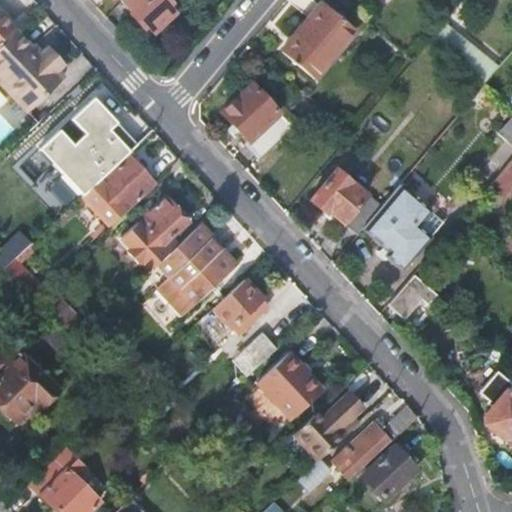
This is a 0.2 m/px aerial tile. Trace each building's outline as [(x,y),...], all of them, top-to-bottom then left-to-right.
[(121,0),(121,1),(131,12),(129,14),(143,28),(149,24),(155,31),(178,11),(175,8),(178,5),(173,0),(121,0)] [(353,31),(323,5),(282,53),(313,79),(353,31)] [(0,42),(14,30),(0,14),(0,42)] [(0,42),(0,85),(23,111),(58,80),(52,73),(58,67),(42,49),(32,58),(27,52),(31,49),(14,30),(0,42)] [(431,40),(445,52),(452,45),(437,33),(431,40)] [(293,129),(252,85),(221,115),(261,158),(293,129)] [(54,126),(102,177),(135,147),(87,95),(54,126)] [(511,118),(499,135),(511,145),(511,118)] [(99,180),(81,196),(107,224),(124,208),(153,182),(129,156),(101,182),(99,180)] [(511,160),(490,183),(506,197),(511,190),(511,160)] [(336,171),(310,202),(326,215),(329,212),(357,236),(380,209),(336,171)] [(156,265),(167,255),(195,228),(164,195),(136,221),(119,237),(150,270),(156,265)] [(380,209),(357,236),(365,243),(370,238),(391,255),(388,260),(403,273),(430,241),(394,210),(398,205),(390,198),(380,209)] [(195,228),(167,255),(156,265),(194,305),(233,269),(195,228)] [(3,269),(13,280),(17,277),(7,265),(3,269)] [(243,278),(211,308),(230,328),(261,299),(243,278)] [(414,278),(389,307),(405,322),(422,301),(429,306),(437,298),(414,278)] [(270,348),(258,336),(241,353),(252,365),(270,348)] [(0,377),(0,406),(17,422),(37,402),(42,408),(57,392),(17,351),(5,363),(10,368),(0,377)] [(303,365),(290,352),(257,384),(289,419),(321,389),(301,367),(303,365)] [(511,389),(511,384),(499,372),(480,394),(488,402),(486,404),(492,409),(485,418),(486,426),(511,447),(511,399),(507,395),(511,389)] [(140,373),(120,392),(125,397),(146,379),(140,373)] [(316,410),(294,431),(318,457),(353,424),(349,420),(362,407),(347,393),(322,417),(316,410)] [(408,408),(391,425),(399,433),(417,417),(408,408)] [(388,441),(372,423),(330,463),(346,480),(388,441)] [(390,442),(359,470),(363,474),(393,446),(390,442)] [(88,469),(65,446),(29,483),(41,496),(40,497),(55,511),(91,511),(100,504),(77,480),(88,469)] [(361,476),(384,501),(416,471),(393,446),(363,474),(361,476)] [(301,473),(312,486),(330,470),(318,457),(301,473)] [(139,511),(127,500),(115,511),(139,511)]
